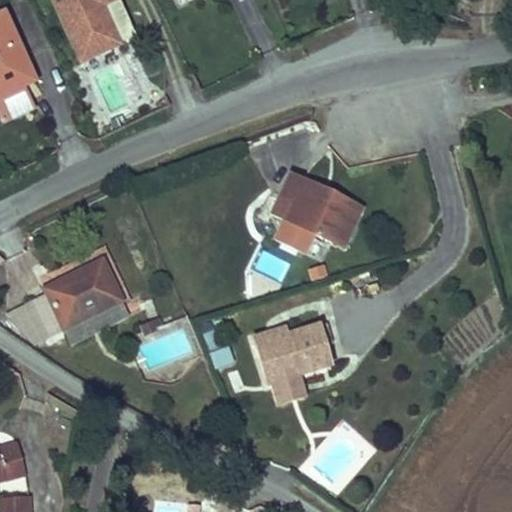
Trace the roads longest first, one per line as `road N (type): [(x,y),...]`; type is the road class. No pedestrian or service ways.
road 1 (unclassified): [(0,204),(110,149),(346,54),(511,31)]
road 2 (residential): [(0,325),(309,511)]
road 3 (unknown): [(414,45),(446,227),(434,258),(389,296)]
